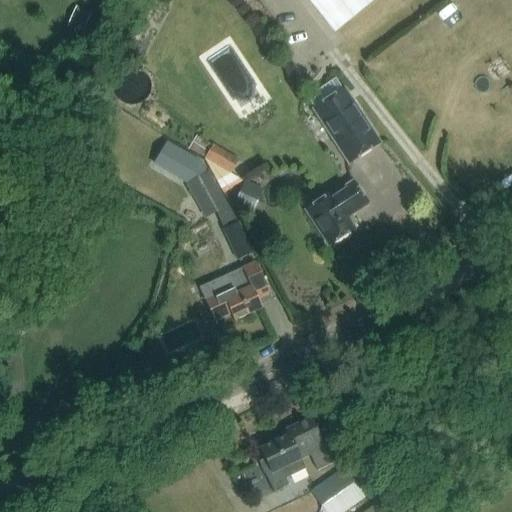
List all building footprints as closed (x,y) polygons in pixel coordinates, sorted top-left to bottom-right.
[(306,0),(334,34),(376,0),(306,0)] [(76,7),(67,27),(82,34),(91,14),(76,7)] [(314,111),(350,165),(383,145),(347,89),(314,111)] [(205,160),(224,194),(243,180),(230,172),(238,159),(196,136),(188,149),(205,160)] [(270,158),(248,172),(256,184),(277,170),(270,158)] [(206,218),(229,206),(210,172),(201,177),(188,183),(206,218)] [(244,181),(233,207),(246,212),(256,186),(244,181)] [(305,212),(328,247),(354,229),(347,218),(367,205),(356,188),(352,182),(351,183),(352,183),(333,196),(331,194),(305,212)] [(237,223),(222,230),(236,261),(252,254),(237,223)] [(243,268),(199,289),(206,305),(215,323),(231,315),(234,322),(262,309),(258,301),(270,296),(255,263),(243,268)] [(265,461),(260,463),(266,477),(274,493),(289,486),(286,480),(306,470),(301,461),(310,456),(318,472),(332,464),(310,419),(285,431),(288,436),(260,450),(265,461)] [(367,453),(315,489),(331,511),(344,511),(387,481),(367,453)] [(363,511),(407,511),(392,491),(363,511)]
